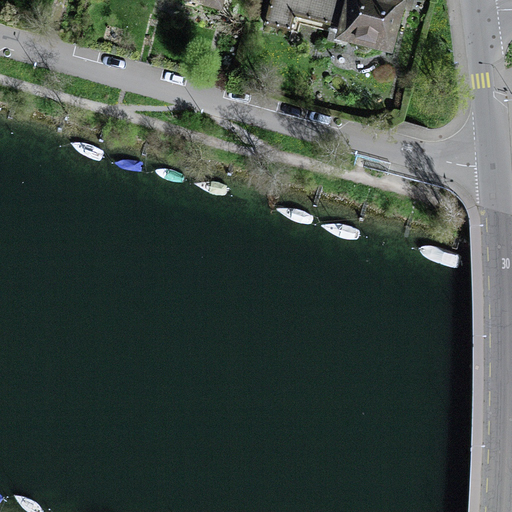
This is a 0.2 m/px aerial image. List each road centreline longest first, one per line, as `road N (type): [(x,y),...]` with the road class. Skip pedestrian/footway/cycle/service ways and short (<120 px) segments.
road 1 (residential): [(0,50),(460,165),(494,166)]
road 2 (unclassified): [(494,166),(496,511)]
road 3 (residential): [(480,15),(494,166)]
